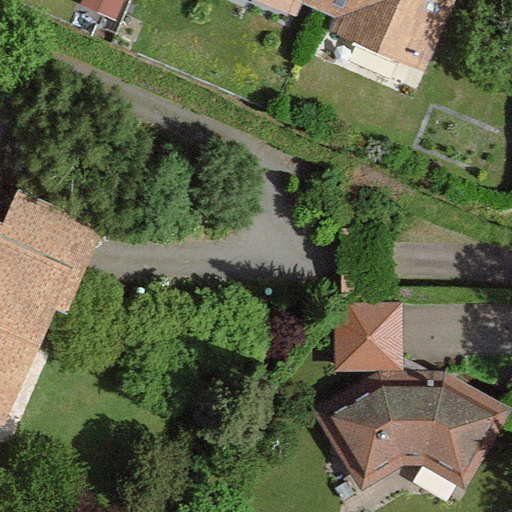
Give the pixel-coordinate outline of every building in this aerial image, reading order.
[(280,0),(305,10),(309,0),(317,0),(368,21),(361,39),(435,70),(464,0),(280,0)] [(0,420),(4,423),(55,307),(72,314),(110,229),(23,191),(3,235),(0,233),(0,420)] [(382,226),(345,227),(345,295),(383,295),(382,226)] [(403,301),(335,305),(339,370),(406,367),(403,301)] [(385,378),(325,414),(365,483),(405,461),(427,461),(467,483),(508,408),(440,373),(385,378)]
